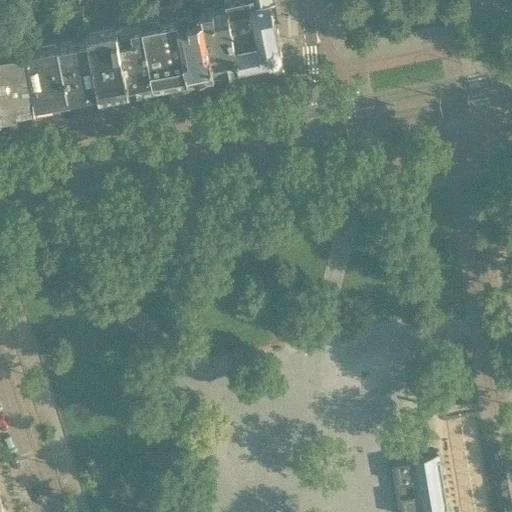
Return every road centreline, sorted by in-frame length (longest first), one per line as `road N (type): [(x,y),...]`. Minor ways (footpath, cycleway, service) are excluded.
road 1 (residential): [(277,116),(234,90),(0,136)]
road 2 (tertiary): [(249,134),(0,181)]
road 3 (tertiary): [(511,71),(317,108)]
road 4 (tertiary): [(320,134),(511,95)]
road 5 (residential): [(0,377),(43,511)]
